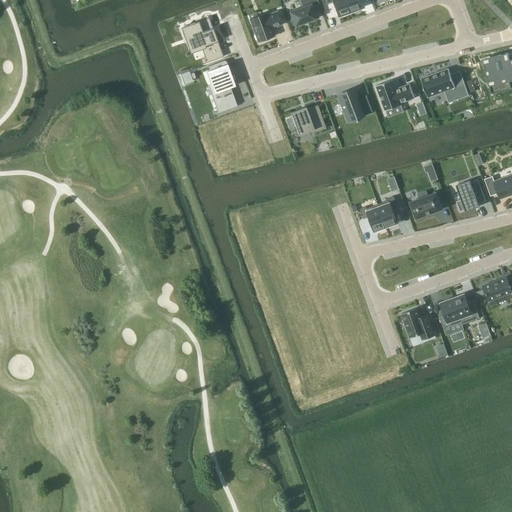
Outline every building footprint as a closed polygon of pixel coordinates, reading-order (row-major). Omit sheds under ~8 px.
[(299,0),(302,6),(289,11),(295,26),(316,18),(312,7),(319,4),(317,0),(299,0)] [(345,0),(325,0),(327,4),(333,2),(338,16),(350,12),(345,0)] [(345,0),(350,12),(351,11),(352,13),(358,11),(358,9),(361,8),(357,0),(345,0)] [(267,12),(250,18),(258,42),(276,36),(273,28),(284,24),(279,10),(268,14),(267,12)] [(184,27),(182,28),(185,38),(186,38),(191,50),(197,48),(204,46),(208,56),(201,58),(203,64),(212,60),(212,59),(210,60),(208,55),(221,50),(214,32),(212,33),(210,29),(213,28),(209,17),(184,26),(184,27)] [(509,52),(483,58),(483,60),(490,86),(510,81),(511,80),(511,53),(509,54),(509,52)] [(210,72),(207,73),(211,84),(208,85),(208,87),(215,84),(220,96),(217,97),(217,98),(216,99),(220,109),(215,111),(215,112),(234,104),(235,107),(236,106),(227,84),(233,82),(231,76),(232,76),(230,72),(229,72),(229,70),(225,60),(208,66),(210,72)] [(449,68),(421,78),(428,97),(451,89),(455,100),(469,95),(460,70),(451,74),(449,68)] [(393,79),(376,85),(385,111),(402,105),(401,103),(415,97),(410,84),(396,89),(393,79)] [(354,89),(337,95),(347,121),(374,111),(368,97),(359,101),(354,89)] [(305,107),(291,112),(299,135),(313,130),(314,133),(326,129),(317,105),(306,110),(305,107)] [(493,176),(485,179),(491,196),(498,193),(500,198),(511,194),(511,174),(495,181),(493,176)] [(470,179),(456,185),(460,194),(460,193),(462,199),(457,201),(460,211),(465,209),(466,211),(480,206),(479,203),(486,200),(478,179),(471,182),(470,179)] [(419,198),(411,202),(417,218),(443,208),(437,192),(428,195),(426,191),(418,194),(419,198)] [(389,200),(378,204),(386,227),(397,223),(392,208),(398,206),(394,196),(388,198),(389,200)] [(366,206),(360,208),(364,219),(370,216),(375,231),(386,227),(378,204),(367,208),(366,206)] [(507,277),(483,286),(489,301),(511,292),(511,286),(510,287),(507,277)] [(464,294),(453,298),(462,324),(480,318),(475,304),(469,306),(464,294)] [(446,315),(440,317),(447,335),(464,329),(462,324),(453,298),(441,302),(446,315)] [(418,307),(401,313),(410,338),(421,334),(423,340),(436,335),(428,313),(421,315),(418,307)]
